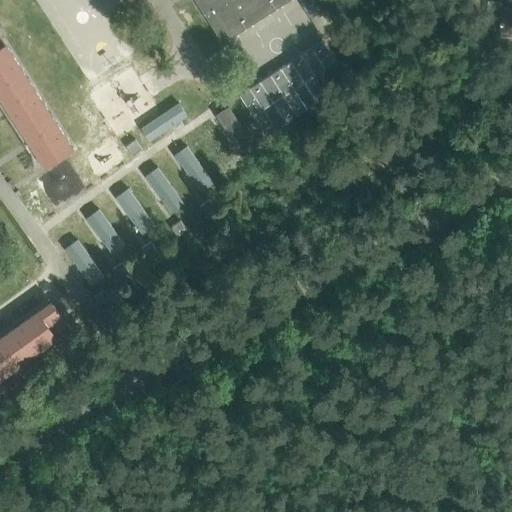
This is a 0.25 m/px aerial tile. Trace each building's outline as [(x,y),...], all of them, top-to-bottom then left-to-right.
[(194,0),(219,40),(284,0),(194,0)] [(511,7),(501,7),(499,34),(511,34),(511,7)] [(93,11),(0,53),(0,93),(108,44),(93,11)] [(324,37),(306,49),(317,67),(336,55),(324,37)] [(176,101),(137,126),(146,139),(185,114),(176,101)] [(224,139),(239,135),(231,107),(216,111),(224,139)] [(197,189),(212,177),(184,141),(169,154),(197,189)] [(109,143),(44,188),(100,270),(165,224),(109,143)] [(157,163),(141,174),(168,213),(184,201),(157,163)] [(0,382),(64,339),(9,258),(0,264),(0,382)]
